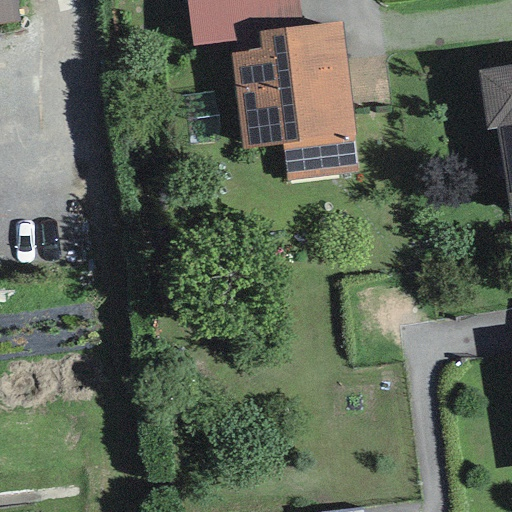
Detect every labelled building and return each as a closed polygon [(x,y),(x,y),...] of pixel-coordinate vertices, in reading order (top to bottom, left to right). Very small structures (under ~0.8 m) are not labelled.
[(0,0),(0,497),(126,483),(67,0),(0,0)] [(356,171),(339,20),(258,30),(260,46),(229,49),(240,146),(283,141),(288,179),(356,171)] [(511,64),(476,71),(485,127),(495,126),(510,218),(511,217),(511,64)] [(417,279),(348,287),(357,361),(422,323),(417,279)] [(365,511),(365,499),(315,503),(315,511),(365,511)]
